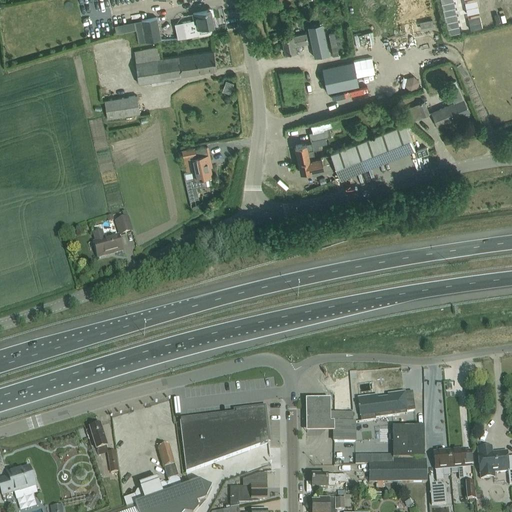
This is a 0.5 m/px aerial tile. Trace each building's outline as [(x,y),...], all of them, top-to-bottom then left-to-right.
[(211,9),(201,11),(193,13),(194,21),(191,22),(190,20),(182,21),(186,37),(210,32),(211,30),(210,26),(214,25),(211,9)] [(157,17),(134,22),(115,26),(116,33),(136,29),(138,43),(161,39),(157,17)] [(327,53),(322,30),(307,33),(312,56),(327,53)] [(340,37),(335,38),(334,32),(328,33),(333,56),(339,55),(337,48),(342,47),(340,37)] [(301,33),(291,36),(282,38),(285,52),(296,50),(294,43),(303,41),(301,33)] [(386,46),(359,50),(360,56),(387,52),(386,46)] [(214,50),(204,52),(159,58),(157,47),(134,51),(136,62),(138,83),(188,75),(202,72),(202,71),(216,69),(214,50)] [(358,86),(353,62),(323,68),(328,92),(358,86)] [(406,78),(405,85),(410,91),(417,88),(419,81),(413,76),(406,78)] [(366,84),(351,88),(352,94),(368,89),(366,84)] [(107,119),(139,113),(136,95),(104,100),(107,119)] [(429,113),(423,101),(418,104),(423,116),(429,113)] [(460,117),(457,109),(458,109),(457,107),(456,107),(454,102),(431,112),(438,126),(450,121),(449,119),(459,115),(460,117)] [(323,129),(309,132),(311,140),(331,136),(329,127),(332,126),(329,118),(327,118),(328,126),(322,127),(323,129)] [(415,121),(339,146),(347,172),(423,147),(415,121)] [(298,161),(315,158),(311,142),(295,145),(298,161)] [(194,147),(181,150),(183,157),(186,171),(189,170),(192,170),(194,179),(192,180),(185,181),(189,200),(198,198),(196,187),(214,183),(212,175),(210,175),(208,166),(211,166),(210,160),(209,160),(206,146),(194,148),(194,147)] [(322,164),(334,161),(332,153),(320,155),(321,157),(315,158),(298,161),(301,172),(323,167),(322,164)] [(204,206),(201,202),(191,207),(194,211),(204,206)] [(124,220),(115,222),(117,227),(120,236),(132,232),(129,223),(128,219),(126,211),(121,213),(122,213),(124,220)] [(118,236),(108,239),(104,240),(102,232),(93,234),(95,242),(92,243),(97,258),(100,258),(111,255),(110,253),(121,250),(121,252),(122,251),(118,236)] [(389,398),(373,400),(373,398),(358,400),(359,405),(358,405),(358,408),(359,408),(361,422),(376,420),(375,419),(407,414),(406,412),(415,411),(413,401),(405,402),(404,393),(388,395),(389,398)] [(187,422),(180,423),(186,474),(269,444),(265,411),(189,420),(189,422),(187,422)] [(334,442),(355,442),(355,423),(352,423),(352,414),(333,414),(330,414),(330,423),(334,423),(334,442)] [(94,443),(96,450),(107,447),(105,440),(100,425),(89,429),(94,443)] [(393,456),(393,459),(424,459),(424,427),(392,427),(393,456)] [(169,446),(158,449),(168,481),(178,477),(174,466),(175,465),(169,446)] [(486,448),(478,449),(478,455),(480,475),(480,474),(481,479),(489,478),(495,478),(495,473),(508,471),(509,485),(511,485),(511,457),(507,458),(507,452),(493,454),(487,454),(486,448)] [(463,450),(448,452),(450,469),(458,468),(459,480),(466,479),(465,468),(472,467),(470,450),(463,450)] [(107,453),(111,473),(118,472),(115,452),(107,453)] [(450,469),(448,452),(434,453),(436,482),(443,481),(442,470),(450,469)] [(364,465),(369,465),(393,465),(393,461),(393,459),(393,456),(370,456),(364,456),(364,465)] [(393,465),(369,465),(369,483),(426,483),(426,460),(393,461),(393,465)] [(9,478),(0,480),(0,489),(2,497),(14,493),(16,500),(37,493),(29,468),(7,475),(9,478)] [(243,488),(230,488),(230,508),(239,506),(239,503),(251,503),(257,503),(257,500),(267,500),(266,474),(259,475),(243,481),(243,488)] [(346,483),(346,476),(312,476),(312,489),(327,489),(327,487),(335,487),(335,483),(346,483)] [(433,477),(429,478),(430,487),(431,504),(431,506),(445,505),(444,486),(437,487),(437,484),(433,484),(433,477)] [(181,489),(169,494),(166,485),(161,482),(158,484),(140,490),(137,491),(134,496),(137,505),(116,511),(196,511),(198,510),(196,504),(205,501),(211,489),(200,483),(181,489)] [(475,500),(474,493),(474,484),(465,484),(467,501),(475,500)] [(319,500),(319,502),(312,503),(312,511),(335,511),(336,511),(344,511),(343,509),(350,509),(351,507),(351,502),(350,500),(350,496),(345,496),(345,491),(337,492),(338,497),(343,496),(343,500),(335,500),(335,501),(329,501),(329,500),(319,500)] [(407,497),(402,501),(407,508),(412,504),(407,497)]
